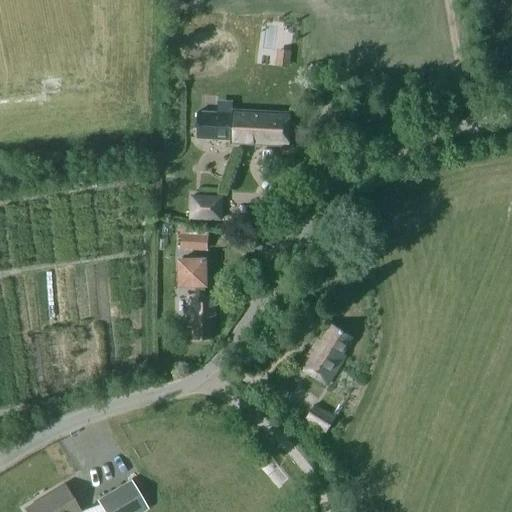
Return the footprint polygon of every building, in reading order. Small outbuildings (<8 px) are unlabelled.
[(232,113),(197,111),(196,138),(231,140),(230,143),(289,146),(290,113),(232,110),(232,113)] [(188,219),(222,221),(223,195),(189,194),(188,219)] [(207,252),(208,237),(181,235),(180,251),(207,252)] [(214,296),(206,296),(206,286),(207,286),(207,260),(181,260),(181,286),(196,286),(196,296),(189,296),(189,317),(192,317),(193,339),(212,339),(212,316),(214,316),(214,296)] [(318,339),(300,368),(327,385),(345,355),(342,353),(352,336),(332,324),(321,341),(318,339)] [(314,405),(306,419),(326,431),(335,418),(314,405)] [(80,511),(78,511),(141,511),(148,508),(131,480),(97,501),(98,504),(80,511)] [(64,485),(24,509),(26,511),(78,511),(80,511),(64,485)]
